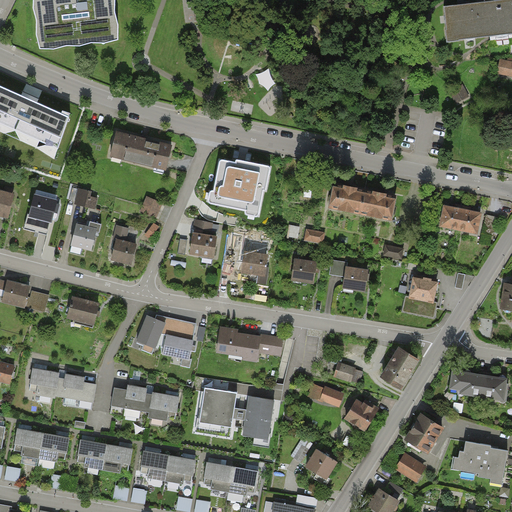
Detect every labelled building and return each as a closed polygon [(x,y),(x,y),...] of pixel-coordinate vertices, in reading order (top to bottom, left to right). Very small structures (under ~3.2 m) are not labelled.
[(31,0),(37,53),(118,43),(112,0),(31,0)] [(511,0),(443,9),(447,44),(511,36),(511,0)] [(511,62),(500,60),(497,75),(511,77),(511,62)] [(270,67),(258,72),(266,88),(277,82),(270,67)] [(31,99),(0,85),(0,122),(58,149),(70,116),(31,99)] [(457,101),(470,94),(465,86),(453,92),(457,101)] [(172,147),(115,133),(109,158),(166,172),(172,147)] [(268,168),(220,159),(211,203),(259,212),(268,168)] [(359,215),(365,191),(333,184),(328,208),(359,215)] [(91,193),(72,189),(69,203),(95,209),(98,200),(89,198),(91,193)] [(14,195),(0,191),(0,217),(8,220),(14,195)] [(391,222),(396,197),(365,191),(359,215),(391,222)] [(57,203),(33,197),(28,219),(52,224),(57,203)] [(162,205),(147,198),(140,214),(156,221),(162,205)] [(196,206),(192,228),(212,231),(216,209),(196,206)] [(457,232),(462,211),(442,206),(438,228),(457,232)] [(477,236),(482,215),(462,211),(457,232),(477,236)] [(305,238),(323,241),(326,229),(307,225),(305,238)] [(97,232),(75,226),(70,248),(92,253),(97,232)] [(111,241),(115,242),(110,261),(131,266),(136,246),(126,244),(130,230),(114,226),(111,241)] [(192,233),(189,255),(214,259),(217,237),(192,233)] [(246,238),(240,274),(264,278),(270,242),(246,238)] [(317,264),(293,260),(289,282),(313,286),(317,264)] [(368,272),(346,268),(342,290),(365,294),(368,272)] [(458,272),(455,287),(463,289),(466,273),(458,272)] [(437,283),(411,278),(408,298),(405,298),(403,313),(435,319),(437,304),(434,304),(437,283)] [(31,288),(6,283),(2,304),(44,313),(48,296),(30,292),(31,288)] [(511,287),(502,286),(499,310),(511,312),(511,287)] [(98,305),(71,299),(66,320),(94,326),(98,305)] [(147,316),(137,342),(156,350),(162,334),(167,336),(163,355),(190,361),(197,324),(156,315),(155,319),(147,316)] [(204,340),(207,324),(198,323),(195,338),(204,340)] [(237,329),(219,328),(217,353),(241,355),(241,360),(256,362),(257,354),(281,357),(283,337),(237,333),(237,329)] [(398,347),(380,377),(400,389),(418,359),(398,347)] [(338,358),(335,374),(353,378),(356,362),(338,358)] [(13,365),(0,362),(0,380),(10,383),(13,365)] [(361,382),(364,368),(356,366),(354,380),(361,382)] [(59,373),(32,368),(27,395),(54,400),(59,373)] [(477,397),(480,375),(453,371),(450,393),(477,397)] [(59,373),(54,400),(79,404),(78,409),(91,412),(96,385),(83,383),(84,377),(59,373)] [(503,401),(507,379),(480,375),(477,397),(503,401)] [(109,412),(148,418),(153,389),(126,385),(125,391),(113,389),(109,412)] [(276,399),(248,395),(246,408),(235,407),(237,392),(206,387),(199,431),(230,436),(233,418),(245,419),(242,436),(270,441),(276,399)] [(153,389),(148,418),(175,423),(181,394),(153,389)] [(357,397),(344,419),(363,430),(376,409),(357,397)] [(418,414),(403,439),(427,454),(443,428),(418,414)] [(43,434),(16,429),(12,454),(38,459),(43,434)] [(69,438),(43,434),(38,459),(65,463),(69,438)] [(105,445),(79,440),(75,465),(101,470),(105,445)] [(302,440),(294,455),(302,459),(311,445),(302,440)] [(132,450),(105,445),(101,470),(127,474),(132,450)] [(503,480),(507,451),(466,445),(464,453),(460,453),(459,460),(454,459),(452,472),(503,480)] [(315,449),(304,467),(325,480),(336,462),(315,449)] [(169,456),(142,451),(138,476),(164,480),(169,456)] [(404,455),(395,471),(415,483),(425,467),(404,455)] [(195,460),(169,456),(164,480),(191,485),(195,460)] [(232,466),(206,462),(202,487),(228,491),(232,466)] [(22,468),(7,465),(5,479),(19,482),(22,468)] [(259,471),(232,466),(228,491),(254,496),(259,471)] [(66,475),(52,473),(49,487),(64,489),(66,475)] [(77,477),(70,476),(67,489),(75,491),(77,477)] [(130,487),(116,484),(113,498),(127,501),(130,487)] [(148,490),(134,487),(131,501),(145,503),(148,490)] [(377,488),(366,506),(375,511),(392,511),(399,501),(377,488)] [(295,505),(274,502),(272,511),(314,511),(317,509),(319,499),(297,495),(295,505)] [(193,498),(179,496),(176,509),(191,511),(193,498)] [(209,511),(211,502),(197,499),(194,511),(209,511)]
